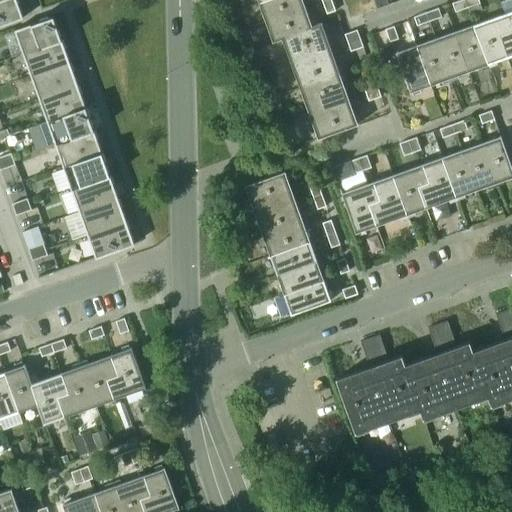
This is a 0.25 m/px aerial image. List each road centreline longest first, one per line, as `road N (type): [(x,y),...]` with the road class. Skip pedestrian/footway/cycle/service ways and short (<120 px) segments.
road 1 (residential): [(191,373),(511,253)]
road 2 (tertiary): [(184,257),(180,0)]
road 3 (residential): [(0,312),(184,257)]
